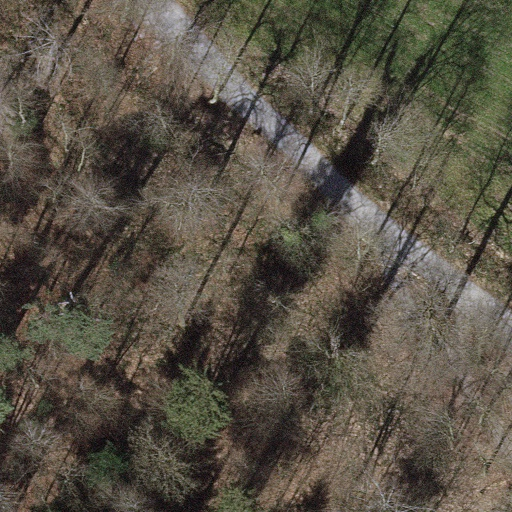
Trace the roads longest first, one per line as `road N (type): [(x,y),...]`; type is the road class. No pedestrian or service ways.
road 1 (track): [(341,193),(152,0)]
road 2 (track): [(511,330),(341,193)]
